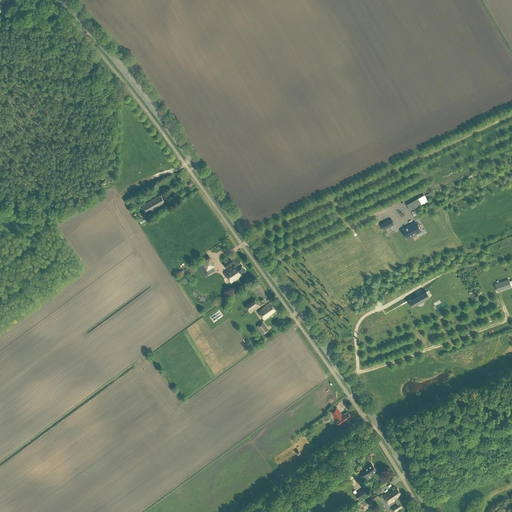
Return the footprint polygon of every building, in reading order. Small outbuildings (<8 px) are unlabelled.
[(156,206),(164,202),(161,196),(142,206),(147,215),(157,209),(156,206)] [(418,198),(411,202),(414,208),(421,204),(418,198)] [(383,229),(394,224),(391,218),(380,224),(383,229)] [(416,222),(403,230),(407,238),(416,233),(415,231),(419,229),(416,222)] [(202,262),(198,265),(205,276),(209,274),(207,270),(213,267),(215,265),(210,257),(209,257),(208,255),(200,260),(202,262)] [(233,263),(231,259),(223,264),(226,268),(233,263)] [(242,275),(240,273),(245,269),(241,263),(233,268),(233,267),(224,273),(231,283),(242,275)] [(495,284),(497,291),(511,286),(508,279),(495,284)] [(427,299),(423,293),(409,301),(410,304),(412,307),(413,307),(427,299)] [(255,298),(245,306),(250,313),(254,311),(253,310),(255,308),(256,309),(260,306),(255,298)] [(276,310),(271,302),(258,311),(264,320),(270,316),(269,315),(276,310)] [(210,318),(214,324),(223,317),(219,312),(210,318)] [(263,321),(256,326),(262,335),(269,330),(263,321)] [(349,420),(352,417),(348,412),(344,414),(343,414),(341,415),(339,413),(340,412),(337,408),(331,412),(336,419),(335,419),(340,426),(349,420)] [(345,426),(336,432),(339,436),(348,430),(345,426)] [(330,433),(322,440),(326,446),(335,439),(330,433)] [(376,470),(372,463),(364,468),(365,469),(360,473),(363,478),(365,480),(369,477),(366,473),(367,473),(369,475),(376,470)] [(364,488),(355,494),(359,499),(368,493),(364,488)] [(394,511),(403,506),(397,496),(401,494),(397,488),(390,492),(389,492),(383,495),(389,503),(395,499),(398,503),(392,508),(394,511)] [(365,499),(361,502),(364,505),(367,503),(368,504),(379,496),(376,492),(366,500),(365,499)]
